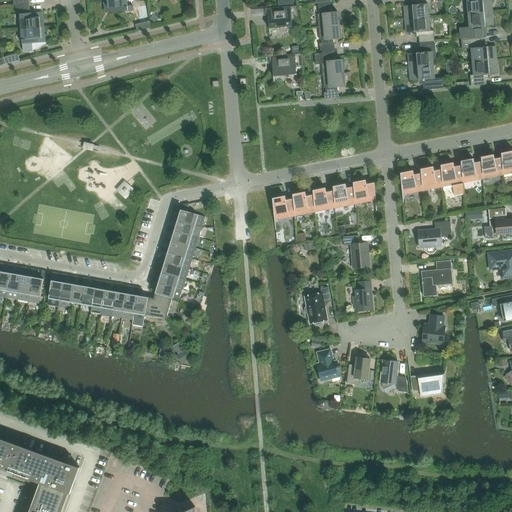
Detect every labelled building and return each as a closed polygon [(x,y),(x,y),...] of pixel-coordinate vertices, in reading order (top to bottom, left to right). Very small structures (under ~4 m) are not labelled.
[(13,0),(14,6),(15,6),(16,12),(30,11),(29,0),(13,0)] [(133,5),(128,6),(127,0),(107,0),(108,8),(110,8),(110,12),(133,10),(133,5)] [(404,6),(405,19),(429,17),(428,4),(431,4),(430,0),(415,0),(416,2),(418,1),(419,4),(404,6)] [(468,14),(493,12),(491,0),(469,0),(467,0),(468,14)] [(331,8),(331,2),(318,3),(319,14),(318,14),(319,27),(339,25),(338,12),(331,13),(330,8),(331,8)] [(297,5),(265,8),(266,16),(268,16),(270,34),(271,34),(270,29),(292,27),(292,20),(298,19),(297,5)] [(141,23),(148,21),(147,6),(140,7),(141,23)] [(40,17),(38,17),(37,12),(20,14),(21,29),(41,27),(40,17)] [(494,25),(493,12),(468,14),(469,27),(460,28),(461,39),(467,38),(482,37),(482,31),(485,31),(485,26),(494,25)] [(154,15),(150,19),(155,23),(159,19),(154,15)] [(430,31),(429,17),(405,19),(406,33),(416,32),(417,36),(419,36),(419,43),(435,42),(434,31),(430,31)] [(151,28),(150,21),(148,21),(135,24),(137,31),(151,28)] [(320,51),(322,51),(335,50),(334,43),(333,43),(333,39),(340,38),(339,25),(319,27),(320,40),(321,40),(322,44),(320,44),(320,51)] [(42,38),(41,27),(21,29),(22,44),(40,43),(40,38),(42,38)] [(497,60),(496,46),(485,47),(485,44),(483,44),(482,37),(467,38),(461,39),(462,49),(468,49),(471,48),(472,62),(497,60)] [(419,43),(420,50),(423,49),(423,52),(408,54),(409,67),(433,65),(437,65),(435,42),(419,43)] [(322,62),(323,75),(344,73),(342,60),(335,61),(334,56),(336,56),(335,50),(322,51),(323,62),(322,62)] [(301,53),(269,56),(270,64),(272,64),(274,82),(275,82),(274,76),(297,74),(296,68),(303,67),(301,53)] [(18,54),(3,58),(5,64),(20,60),(18,54)] [(471,86),(486,85),(486,77),(483,78),(483,75),(498,73),(497,60),(472,62),(474,75),(470,75),(471,86)] [(435,79),(433,65),(409,67),(410,81),(420,80),(421,84),(423,84),(423,90),(444,88),(443,78),(435,79)] [(337,87),(345,86),(344,73),(323,75),(324,88),(325,88),(326,92),(324,92),(324,99),(339,97),(339,91),(337,91),(337,87)] [(511,150),(501,153),(502,157),(503,175),(511,173),(511,150)] [(481,157),(482,161),(483,179),(503,175),(502,157),(495,159),(494,154),(481,157)] [(463,183),(483,179),(482,161),(474,163),(474,158),(461,161),(461,165),(463,183)] [(441,165),(441,169),(443,187),(452,185),(454,196),(464,194),(463,183),(461,165),(454,167),(453,162),(441,165)] [(421,169),(421,173),(423,191),(443,187),(441,169),(434,171),(433,166),(421,169)] [(404,205),(403,194),(423,191),(421,173),(414,175),(413,170),(401,173),(403,205),(404,205)] [(119,189),(129,198),(138,188),(128,179),(119,189)] [(353,182),(354,187),(356,204),(375,200),(376,211),(377,211),(374,183),(367,184),(366,180),(353,182)] [(333,186),(334,191),(335,208),(356,204),(354,187),(347,188),(346,184),(333,186)] [(313,190),(313,195),(315,212),(335,208),(334,191),(326,192),(326,188),(313,190)] [(293,194),(293,199),(295,216),(315,212),(313,195),(306,196),(305,192),(293,194)] [(276,231),(275,220),(295,216),(293,199),(286,200),(285,196),(273,198),(275,231),(276,231)] [(180,213),(178,219),(195,224),(201,226),(204,217),(187,211),(190,203),(174,206),(173,210),(180,213)] [(511,219),(507,220),(506,208),(488,210),(490,226),(496,226),(497,235),(511,233),(511,219)] [(169,221),(177,223),(175,229),(192,234),(198,236),(201,226),(195,224),(178,219),(171,217),(169,221)] [(419,232),(420,246),(419,246),(419,247),(435,246),(437,247),(442,246),(441,237),(452,236),(450,221),(434,222),(435,230),(418,231),(418,232),(419,232)] [(345,226),(338,227),(339,235),(346,233),(345,226)] [(174,233),(172,239),(195,247),(198,236),(192,234),(175,229),(168,227),(166,231),(174,233)] [(344,237),(345,245),(351,245),(353,268),(369,267),(367,243),(359,244),(359,236),(344,237)] [(163,241),(171,243),(169,250),(192,257),(195,247),(172,239),(164,237),(163,241)] [(168,254),(166,260),(189,267),(192,257),(169,250),(161,247),(160,252),(168,254)] [(511,251),(489,254),(491,269),(501,268),(502,278),(511,276),(511,277),(511,251)] [(164,264),(162,270),(186,278),(189,267),(166,260),(158,258),(157,262),(164,264)] [(436,285),(453,284),(451,260),(430,262),(430,263),(436,262),(437,270),(421,271),(422,282),(422,284),(423,284),(424,296),(437,295),(436,285)] [(10,265),(9,273),(2,272),(0,284),(0,296),(9,298),(10,291),(13,273),(14,266),(10,265)] [(10,291),(9,298),(19,300),(20,293),(24,275),(25,268),(21,267),(19,275),(13,273),(10,291)] [(154,272),(161,274),(159,281),(176,286),(183,288),(186,278),(162,270),(155,268),(154,272)] [(31,269),(30,276),(24,275),(20,293),(19,300),(30,301),(34,277),(35,269),(31,269)] [(42,271),(41,278),(34,277),(30,301),(39,303),(44,279),(45,280),(46,271),(42,271)] [(57,306),(61,282),(55,281),(56,273),(52,272),(51,281),(52,281),(48,305),(57,306)] [(63,274),(61,282),(57,306),(68,308),(69,301),(72,284),(66,283),(67,275),(63,274)] [(73,276),(72,284),(69,301),(80,303),(83,286),(76,285),(78,277),(73,276)] [(84,278),(83,286),(80,303),(90,305),(93,288),(87,286),(88,279),(84,278)] [(156,291),(173,296),(180,298),(183,288),(176,286),(159,281),(152,278),(151,282),(158,285),(156,291)] [(99,281),(95,280),(93,288),(90,305),(89,312),(100,314),(101,307),(104,289),(98,288),(99,281)] [(356,311),(373,310),(371,281),(359,282),(359,290),(356,290),(356,296),(353,297),(354,306),(357,306),(357,311),(356,311)] [(105,282),(104,289),(101,307),(112,309),(115,291),(108,290),(110,283),(105,282)] [(115,291),(112,309),(110,317),(121,318),(125,293),(119,292),(120,284),(116,284),(115,291)] [(131,320),(136,295),(129,294),(131,286),(127,286),(125,293),(121,318),(131,320)] [(137,287),(136,295),(131,320),(131,323),(142,325),(144,314),(147,297),(140,296),(141,288),(137,287)] [(325,308),(324,303),(331,302),(329,287),(321,289),(321,293),(305,296),(307,306),(306,307),(305,308),(305,312),(307,314),(308,314),(310,323),(315,322),(315,323),(317,325),(321,324),(322,322),(322,321),(327,320),(325,308)] [(154,298),(166,318),(173,296),(156,291),(154,298)] [(511,295),(492,299),(493,306),(500,305),(503,321),(511,319),(511,295)] [(154,298),(147,297),(144,314),(166,318),(154,298)] [(472,310),(480,309),(479,302),(471,303),(472,310)] [(422,340),(422,341),(443,343),(445,327),(442,327),(444,316),(431,315),(430,323),(430,326),(424,325),(424,326),(423,340),(422,340)] [(511,327),(502,330),(504,342),(509,341),(511,354),(511,353),(511,352),(511,351),(511,327)] [(176,353),(183,364),(191,359),(185,348),(176,353)] [(341,381),(342,381),(337,361),(333,362),(332,359),(333,359),(330,350),(318,353),(320,363),(317,364),(321,381),(340,376),(341,381)] [(359,378),(370,380),(371,370),(369,370),(370,359),(367,358),(367,357),(366,355),(362,355),(360,356),(360,357),(357,357),(356,369),(349,368),(349,365),(349,364),(347,383),(358,385),(359,378)] [(421,397),(442,394),(443,379),(444,379),(446,356),(444,371),(411,376),(408,358),(412,391),(420,392),(421,397)] [(406,377),(397,376),(398,362),(379,360),(383,361),(381,382),(384,389),(395,384),(398,391),(408,392),(406,377)] [(62,511),(69,493),(70,494),(80,467),(79,467),(79,468),(17,445),(10,443),(0,438),(0,467),(1,468),(3,468),(3,469),(3,470),(4,471),(5,471),(6,471),(7,471),(8,470),(40,482),(30,508),(31,509),(31,510),(30,510),(29,510),(28,511),(27,511),(62,511)]
